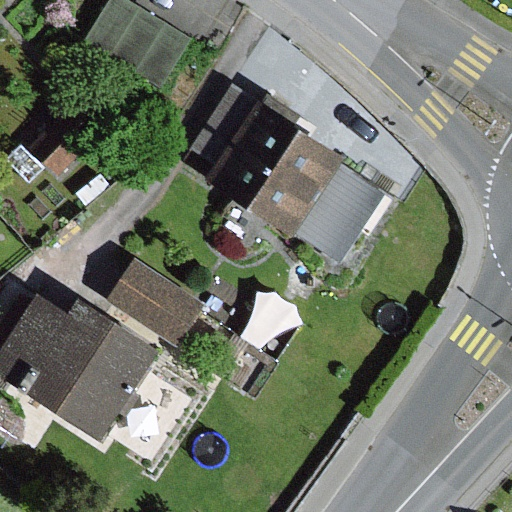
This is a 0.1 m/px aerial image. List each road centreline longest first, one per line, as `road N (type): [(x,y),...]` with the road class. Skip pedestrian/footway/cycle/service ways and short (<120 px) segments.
road 1 (secondary): [(511,287),(412,487)]
road 2 (residential): [(362,18),(433,109),(511,183)]
road 3 (residential): [(511,80),(362,18)]
road 4 (secondary): [(412,487),(511,399)]
